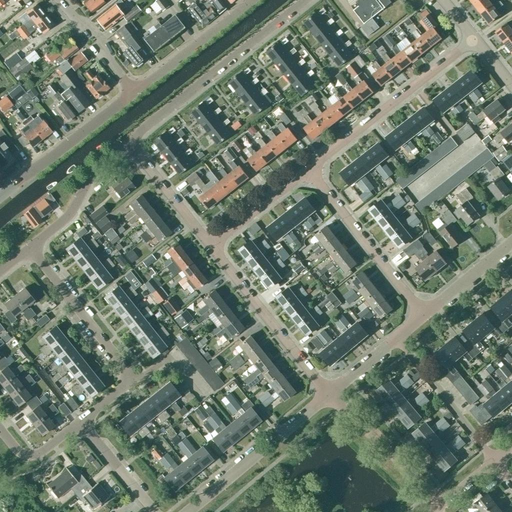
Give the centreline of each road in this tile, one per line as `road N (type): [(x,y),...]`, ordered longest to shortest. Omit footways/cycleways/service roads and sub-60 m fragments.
road 1 (unclassified): [(131,144),(303,0)]
road 2 (residential): [(475,39),(310,169)]
road 3 (unclassified): [(211,246),(330,393)]
road 4 (residential): [(184,511),(330,393)]
road 5 (residential): [(422,312),(310,169)]
road 6 (unclassified): [(0,195),(134,92)]
road 7 (residential): [(132,379),(28,247)]
road 8 (residential): [(396,336),(493,461)]
road 9 (residential): [(330,393),(440,503)]
road 10 (unclassified): [(28,247),(63,220),(92,174),(131,144)]
road 11 (unclassified): [(131,144),(211,246)]
road 12 (residential): [(310,169),(211,246)]
